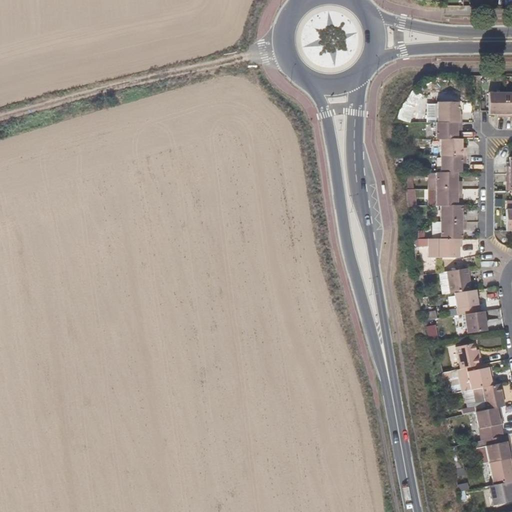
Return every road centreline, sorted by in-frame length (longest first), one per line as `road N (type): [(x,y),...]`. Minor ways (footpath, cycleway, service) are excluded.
road 1 (secondary): [(395,412),(356,158),(362,72)]
road 2 (secondary): [(313,82),(328,123),(348,254),(395,412)]
road 3 (track): [(0,121),(283,48)]
road 4 (residential): [(509,270),(486,238),(486,139),(511,139)]
road 5 (tertiary): [(511,33),(420,26),(365,9)]
road 6 (tertiary): [(372,56),(511,47)]
